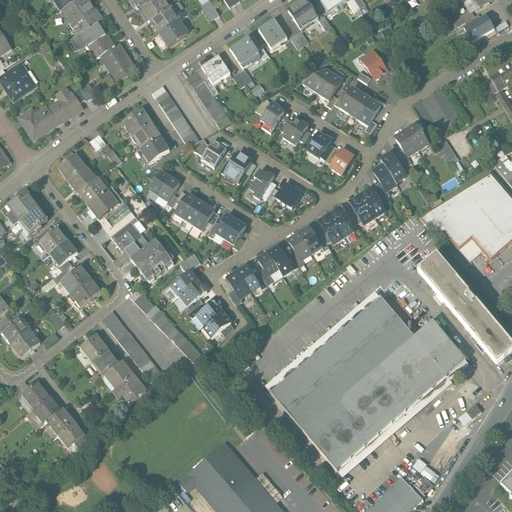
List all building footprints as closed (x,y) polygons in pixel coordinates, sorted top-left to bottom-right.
[(53,0),(56,3),(54,4),(60,13),(63,11),(79,0),(53,0)] [(79,0),(63,11),(71,23),(69,24),(74,32),(90,21),(99,15),(88,0),(79,0)] [(155,0),(130,0),(139,11),(155,0)] [(139,11),(147,25),(150,23),(170,10),(163,0),(155,0),(139,11)] [(237,0),(224,0),(223,1),(230,10),(240,4),(237,0)] [(344,0),(318,0),(327,13),(335,8),(336,10),(346,3),(344,0)] [(365,8),(359,0),(355,0),(353,2),(360,12),(365,8)] [(495,0),(461,0),(471,15),(479,10),(495,0)] [(210,2),(200,7),(210,23),(219,17),(210,2)] [(305,2),(289,13),(301,31),(317,20),(313,15),(309,10),(310,9),(305,2)] [(353,2),(347,5),(354,15),(360,12),(353,2)] [(170,10),(150,23),(159,36),(179,23),(180,22),(175,15),(182,11),(178,4),(170,10)] [(99,15),(90,21),(94,26),(97,24),(102,21),(99,15)] [(471,15),(463,19),(466,24),(474,20),(471,15)] [(466,24),(464,25),(467,29),(478,23),(475,19),(474,20),(466,24)] [(467,29),(465,31),(472,43),(493,31),(486,19),(478,23),(467,29)] [(324,20),(318,23),(325,34),(331,30),(324,20)] [(90,21),(74,32),(77,37),(94,26),(90,21)] [(287,41),(274,22),(259,32),(272,51),(287,41)] [(179,23),(159,36),(168,49),(187,36),(179,23)] [(77,37),(71,41),(78,51),(87,45),(86,43),(88,42),(94,51),(91,53),(97,60),(100,58),(114,49),(97,24),(94,26),(77,37)] [(0,32),(0,58),(12,50),(0,32)] [(308,45),(301,35),(296,38),(303,49),(308,45)] [(303,49),(296,38),(290,42),(297,52),(303,49)] [(247,41),(231,52),(244,71),(251,65),(260,59),(247,41)] [(114,49),(100,58),(105,64),(107,62),(113,72),(111,73),(117,83),(135,71),(119,46),(114,49)] [(378,62),(373,54),(366,59),(367,60),(362,63),(374,82),(380,78),(385,75),(384,75),(386,74),(385,72),(378,62)] [(391,68),(384,58),(378,62),(385,72),(391,68)] [(230,76),(219,59),(202,70),(209,80),(213,87),(230,76)] [(6,76),(0,80),(0,83),(13,103),(34,90),(24,76),(27,74),(22,66),(6,76)] [(511,66),(489,80),(492,84),(498,94),(500,92),(511,84),(511,66)] [(209,80),(202,70),(197,74),(200,79),(204,84),(209,80)] [(252,84),(245,73),(239,76),(246,87),(252,84)] [(325,73),(303,87),(319,97),(332,77),(325,73)] [(197,74),(186,81),(190,86),(200,79),(197,74)] [(371,81),(361,75),(357,80),(367,87),(371,81)] [(239,76),(233,81),(239,91),(246,87),(239,76)] [(332,77),(319,97),(329,104),(333,98),(342,84),(332,77)] [(200,79),(190,86),(193,91),(204,84),(200,79)] [(204,84),(193,91),(196,96),(207,89),(204,84)] [(508,104),(500,92),(498,94),(492,84),(486,88),(496,103),(498,102),(502,108),(508,104)] [(90,86),(79,93),(85,102),(86,104),(96,97),(90,86)] [(207,89),(196,96),(200,101),(210,94),(207,89)] [(362,96),(352,90),(349,95),(339,110),(349,116),(362,96)] [(72,95),(70,97),(66,91),(56,97),(61,105),(49,113),(50,113),(59,127),(81,113),(77,107),(79,106),(72,95)] [(79,93),(78,92),(72,95),(79,106),(85,102),(79,93)] [(344,92),(334,107),(339,110),(349,95),(344,92)] [(166,93),(155,100),(159,105),(169,98),(166,93)] [(210,94),(200,101),(203,106),(214,99),(210,94)] [(362,96),(349,116),(358,122),(371,102),(362,96)] [(169,98),(159,105),(162,110),(173,103),(169,98)] [(329,104),(326,108),(331,111),(338,101),(333,98),(329,104)] [(214,99),(203,106),(206,111),(217,104),(214,99)] [(267,102),(254,110),(256,114),(263,118),(271,107),(267,102)] [(371,102),(358,122),(368,129),(371,123),(381,109),(371,102)] [(173,103),(162,110),(165,115),(176,108),(173,103)] [(217,104),(206,111),(210,116),(220,109),(217,104)] [(273,106),(271,107),(263,118),(260,123),(264,125),(261,130),(270,136),(284,115),(278,112),(279,110),(273,106)] [(176,108),(165,115),(169,120),(179,113),(176,108)] [(220,109),(210,116),(213,121),(224,114),(220,109)] [(142,111),(123,124),(132,138),(133,137),(151,125),(142,111)] [(50,113),(38,121),(32,112),(19,120),(34,143),(59,127),(50,113)] [(179,113),(169,120),(172,125),(183,118),(179,113)] [(224,114),(213,121),(216,126),(227,119),(224,114)] [(183,118),(172,125),(175,130),(186,123),(183,118)] [(227,119),(216,126),(220,131),(230,124),(227,119)] [(287,121),(280,132),(285,136),(292,124),(287,121)] [(285,136),(282,139),(290,144),(291,142),(297,146),(299,142),(306,132),(308,129),(301,124),(300,126),(294,122),(292,124),(285,136)] [(186,123),(175,130),(178,135),(189,128),(186,123)] [(368,129),(365,133),(370,136),(376,126),(371,123),(368,129)] [(151,125),(133,137),(142,150),(159,139),(151,125)] [(428,147),(415,127),(405,133),(417,153),(428,147)] [(189,128),(178,135),(182,140),(193,133),(189,128)] [(306,132),(299,142),(304,145),(311,135),(306,132)] [(193,133),(182,140),(185,145),(196,138),(193,133)] [(417,153),(405,133),(395,140),(402,151),(407,160),(417,153)] [(318,135),(306,153),(319,161),(320,159),(323,154),(324,155),(329,147),(332,143),(326,139),(325,140),(318,135)] [(106,146),(99,136),(94,140),(101,149),(106,146)] [(196,138),(185,145),(188,150),(191,149),(199,144),(196,138)] [(142,150),(135,155),(145,169),(169,153),(160,139),(159,139),(142,150)] [(101,149),(94,140),(89,144),(97,153),(101,149)] [(199,144),(191,149),(195,154),(203,159),(210,148),(206,146),(203,141),(199,144)] [(218,146),(213,143),(210,148),(203,159),(201,162),(214,170),(226,152),(225,151),(227,148),(220,143),(218,146)] [(446,143),(436,149),(446,163),(455,158),(446,143)] [(329,147),(324,155),(323,154),(320,159),(326,163),(329,158),(334,150),(329,147)] [(0,170),(9,165),(0,151),(0,170)] [(342,151),(329,170),(342,178),(354,159),(342,151)] [(407,160),(402,151),(397,154),(406,169),(411,166),(407,160)] [(395,163),(391,156),(390,156),(389,154),(384,158),(385,160),(380,162),(383,167),(395,186),(396,186),(405,179),(405,178),(395,163)] [(231,166),(224,177),(237,186),(244,175),(252,164),(238,155),(231,166)] [(76,157),(58,171),(68,183),(85,169),(76,157)] [(511,167),(505,157),(492,165),(506,182),(511,178),(511,167)] [(410,175),(400,160),(395,163),(405,178),(410,175)] [(226,162),(219,174),(224,177),(231,166),(226,162)] [(395,186),(383,167),(373,174),(381,186),(386,195),(387,195),(397,188),(396,186),(395,186)] [(85,169),(68,183),(77,196),(95,182),(85,169)] [(260,173),(254,182),(256,183),(250,192),(255,195),(253,198),(259,202),(261,199),(271,184),(274,179),(268,175),(266,177),(260,173)] [(170,180),(161,174),(149,193),(158,199),(170,180)] [(244,175),(237,186),(242,189),(249,178),(244,175)] [(511,244),(511,199),(491,175),(427,214),(469,265),(482,253),(491,263),(504,251),(511,244)] [(95,182),(77,196),(87,208),(107,193),(98,180),(95,182)] [(170,180),(158,199),(167,204),(173,196),(179,186),(170,180)] [(271,184),(261,199),(267,202),(275,190),(276,187),(271,184)] [(302,196),(285,185),(280,194),(275,200),(281,204),(281,205),(286,208),(286,207),(292,211),(302,196)] [(386,195),(381,186),(376,189),(384,202),(389,198),(387,195),(386,195)] [(384,202),(376,189),(371,192),(380,208),(385,204),(384,202)] [(107,193),(87,208),(106,233),(130,214),(112,190),(107,193)] [(275,190),(265,205),(270,209),(275,200),(280,194),(275,190)] [(371,192),(370,192),(360,198),(374,221),(385,215),(380,208),(371,192)] [(26,193),(8,208),(5,210),(9,215),(6,218),(14,228),(38,210),(38,209),(26,193)] [(182,194),(175,204),(180,207),(187,197),(182,194)] [(167,204),(166,206),(171,209),(178,199),(173,196),(167,204)] [(197,202),(187,196),(187,197),(180,207),(174,216),(183,222),(197,202)] [(374,221),(360,198),(350,204),(353,209),(362,224),(364,228),(374,221)] [(197,202),(183,222),(193,228),(206,208),(197,202)] [(206,208),(193,228),(202,234),(208,225),(214,215),(215,214),(206,208)] [(362,224),(353,209),(347,212),(357,227),(362,224)] [(38,210),(20,224),(30,236),(47,222),(38,210)] [(342,215),(340,211),(329,217),(344,240),(354,234),(352,230),(342,215)] [(357,227),(347,212),(342,215),(352,230),(357,227)] [(130,214),(106,233),(111,239),(135,220),(130,214)] [(214,215),(208,225),(213,228),(216,224),(219,218),(214,215)] [(221,227),(215,236),(224,242),(236,223),(227,217),(221,227)] [(344,240),(329,217),(319,224),(322,228),(331,243),(333,247),(344,240)] [(135,220),(111,239),(123,256),(125,254),(124,253),(134,246),(139,252),(148,245),(134,227),(138,224),(135,220)] [(236,223),(224,242),(234,248),(239,239),(246,229),(236,223)] [(213,228),(207,237),(212,240),(215,236),(221,227),(216,224),(213,228)] [(331,243),(322,228),(317,231),(321,239),(326,247),(331,243)] [(47,238),(39,244),(49,256),(50,256),(67,242),(57,230),(47,238)] [(316,242),(309,230),(299,236),(311,257),(322,250),(316,242)] [(43,233),(32,241),(36,246),(39,244),(47,238),(43,233)] [(167,269),(153,280),(155,283),(150,286),(148,284),(147,284),(150,289),(187,261),(166,234),(155,243),(172,265),(171,265),(173,268),(169,271),(167,269)] [(299,236),(298,236),(288,243),(295,254),(301,263),(311,257),(299,236)] [(234,248),(233,249),(237,253),(244,242),(239,239),(234,248)] [(326,247),(321,239),(316,242),(322,250),(324,254),(329,251),(326,247)] [(67,242),(50,256),(59,268),(67,263),(77,255),(67,242)] [(131,261),(130,262),(147,284),(148,284),(150,286),(155,283),(153,280),(167,269),(169,271),(173,268),(171,265),(172,265),(155,243),(149,247),(131,261)] [(124,253),(125,254),(131,261),(149,247),(148,245),(139,252),(134,246),(124,253)] [(286,262),(278,249),(268,256),(278,273),(282,279),(293,273),(286,262)] [(295,254),(290,257),(298,270),(303,267),(301,263),(295,254)] [(188,260),(179,267),(187,276),(190,273),(200,266),(194,256),(188,260)] [(278,273),(268,256),(257,262),(264,272),(268,279),(278,273)] [(298,270),(291,259),(286,262),(293,273),(298,270)] [(511,353),(511,347),(436,259),(417,274),(497,367),(511,353)] [(67,263),(59,268),(57,269),(61,275),(67,270),(71,268),(67,263)] [(81,268),(72,276),(71,275),(60,284),(61,284),(70,296),(90,281),(90,280),(81,268)] [(254,279),(247,268),(237,275),(250,295),(259,289),(260,289),(254,279)] [(61,275),(53,281),(57,287),(61,284),(60,284),(71,275),(67,270),(61,275)] [(268,279),(264,272),(259,276),(267,289),(272,286),(268,279)] [(187,276),(169,289),(178,300),(179,299),(199,284),(190,273),(187,276)] [(250,295),(237,275),(227,281),(234,294),(240,303),(240,302),(250,296),(250,295)] [(267,289),(259,276),(254,279),(260,289),(259,289),(261,293),(267,289)] [(90,281),(70,296),(80,309),(100,294),(90,281)] [(199,284),(179,299),(187,310),(199,301),(207,295),(199,284)] [(129,299),(134,303),(142,296),(142,295),(138,291),(129,299)] [(234,294),(228,298),(236,309),(242,305),(240,302),(240,303),(234,294)] [(263,386),(267,391),(377,299),(373,294),(263,386)] [(134,303),(133,304),(138,308),(146,300),(142,296),(134,303)] [(146,300),(138,308),(142,312),(150,305),(146,300)] [(414,339),(380,300),(269,394),(338,475),(447,382),(412,341),(414,339)] [(0,318),(8,312),(0,301),(0,318)] [(199,301),(187,310),(185,312),(188,317),(201,307),(203,306),(199,301)] [(29,303),(19,311),(23,316),(33,308),(29,303)] [(204,312),(196,318),(196,319),(204,329),(223,315),(214,304),(204,312)] [(150,305),(142,312),(146,317),(154,309),(150,305)] [(201,307),(188,317),(192,322),(196,319),(196,318),(204,312),(201,307)] [(154,309),(146,317),(150,321),(160,312),(155,308),(154,309)] [(64,327),(51,311),(47,314),(48,316),(59,330),(64,327)] [(160,312),(150,321),(154,325),(163,317),(164,316),(160,312)] [(117,321),(111,313),(101,321),(107,329),(117,321)] [(223,315),(204,329),(203,330),(212,341),(221,334),(230,327),(231,326),(223,315)] [(59,330),(48,316),(42,321),(53,335),(59,330)] [(163,317),(154,325),(158,329),(167,321),(163,317)] [(20,319),(1,335),(10,347),(29,332),(30,331),(20,319)] [(117,321),(107,329),(111,333),(121,325),(117,321)] [(167,321),(158,329),(163,334),(171,326),(167,321)] [(414,339),(412,341),(447,382),(448,383),(467,368),(465,365),(466,364),(432,324),(414,339)] [(121,325),(111,333),(114,338),(125,330),(121,325)] [(171,326),(163,334),(167,338),(175,330),(171,326)] [(230,327),(221,334),(225,340),(234,331),(230,327)] [(125,330),(114,338),(118,343),(128,335),(125,330)] [(175,330),(167,338),(171,342),(179,334),(175,330)] [(212,341),(203,330),(200,332),(209,343),(212,341)] [(29,332),(10,347),(21,361),(40,346),(29,332)] [(179,334),(171,342),(175,347),(184,339),(179,334)] [(132,339),(128,335),(118,343),(122,347),(132,339)] [(95,337),(80,350),(82,351),(80,353),(86,360),(87,359),(92,364),(107,352),(95,337)] [(132,339),(122,347),(126,352),(136,344),(132,339)] [(184,339),(175,347),(179,351),(188,343),(184,339)] [(188,343),(179,351),(183,355),(192,347),(188,343)] [(136,344),(126,352),(129,357),(139,349),(136,344)] [(192,347),(183,355),(188,360),(196,352),(192,347)] [(139,349),(129,357),(133,362),(143,354),(139,349)] [(118,366),(107,352),(92,364),(94,367),(93,367),(97,373),(98,372),(103,379),(106,376),(118,366)] [(196,352),(188,360),(192,364),(200,356),(196,352)] [(143,354),(133,362),(137,366),(147,358),(143,354)] [(200,356),(192,364),(196,368),(204,360),(200,356)] [(147,358),(137,366),(140,371),(151,363),(147,358)] [(151,363),(140,371),(144,376),(154,368),(151,363)] [(118,366),(106,376),(117,390),(133,378),(122,364),(118,366)] [(154,368),(144,376),(148,380),(158,372),(154,368)] [(158,372),(148,380),(152,385),(162,377),(158,372)] [(166,382),(162,377),(152,385),(155,390),(166,382)] [(117,390),(112,394),(118,402),(123,398),(130,406),(145,394),(133,378),(117,390)] [(37,384),(24,395),(28,399),(26,400),(34,410),(49,399),(37,384)] [(34,410),(33,411),(38,417),(31,422),(38,430),(47,423),(60,413),(49,399),(34,410)] [(476,407),(467,414),(472,421),(481,414),(476,407)] [(60,413),(47,423),(52,430),(53,430),(58,437),(74,425),(63,410),(60,413)] [(58,437),(58,438),(62,443),(65,442),(70,448),(73,446),(83,438),(84,437),(74,425),(58,437)] [(83,438),(73,446),(77,450),(87,443),(83,438)] [(224,446),(180,484),(189,495),(196,489),(215,511),(279,511),(280,511),(275,506),(283,500),(262,476),(255,482),(224,446)] [(4,466),(9,472),(18,465),(13,459),(4,466)] [(511,473),(500,486),(511,496),(509,498),(511,500),(511,473)] [(401,479),(367,511),(411,511),(423,502),(401,479)]
